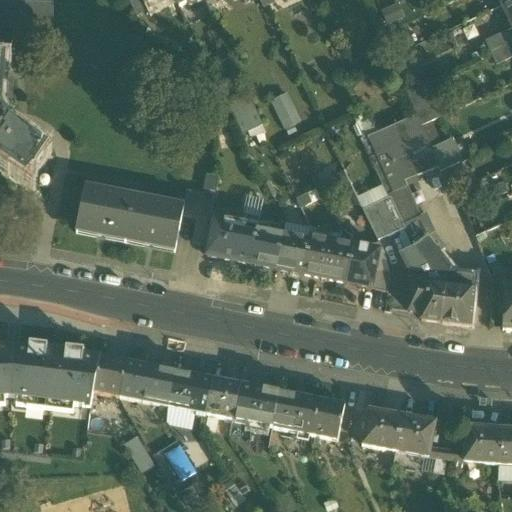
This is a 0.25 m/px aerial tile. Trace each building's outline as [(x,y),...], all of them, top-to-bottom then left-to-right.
[(145,9),(140,0),(127,0),(136,17),(146,11),(145,9)] [(140,0),(145,9),(161,0),(140,0)] [(174,0),(179,9),(199,0),(174,0)] [(255,0),(256,0),(258,0),(263,10),(274,4),(272,0),(255,0)] [(511,0),(496,0),(501,9),(511,3),(511,0)] [(511,3),(501,9),(511,32),(511,3)] [(51,7),(0,6),(0,29),(51,31),(51,7)] [(490,56),(511,46),(506,34),(485,44),(490,56)] [(495,67),(511,59),(511,46),(490,56),(495,67)] [(0,167),(25,184),(31,175),(32,176),(43,160),(9,136),(4,124),(0,116),(0,96),(2,72),(0,71),(0,167)] [(274,102),(286,130),(303,123),(291,95),(274,102)] [(414,119),(368,140),(393,197),(389,199),(402,227),(420,219),(404,183),(436,168),(414,119)] [(209,174),(206,190),(217,192),(221,177),(209,174)] [(271,199),(261,178),(251,183),(262,204),(271,199)] [(133,201),(85,192),(77,232),(126,241),(133,201)] [(214,199),(202,196),(197,220),(209,222),(214,199)] [(389,200),(362,213),(377,244),(404,232),(389,200)] [(182,211),(133,201),(126,241),(174,251),(182,211)] [(420,219),(402,227),(413,251),(426,241),(434,236),(426,217),(420,219)] [(257,229),(213,220),(205,260),(249,268),(256,233),(257,229)] [(282,238),(256,233),(249,268),(275,273),(282,238)] [(308,244),(282,238),(275,273),(301,278),(308,244)] [(353,248),(309,239),(308,244),(301,278),(346,287),(353,248)] [(457,281),(426,241),(413,251),(439,284),(444,290),(456,291),(457,281)] [(365,248),(357,247),(357,249),(353,248),(346,287),(371,292),(378,256),(376,252),(365,250),(365,248)] [(439,284),(413,251),(400,257),(413,281),(439,284)] [(388,274),(379,272),(375,292),(387,295),(389,277),(388,274)] [(439,284),(413,281),(409,316),(421,317),(421,324),(441,326),(444,291),(444,290),(439,284)] [(456,291),(444,290),(444,291),(441,326),(470,330),(473,293),(456,291)] [(511,293),(505,294),(502,333),(511,333),(511,293)] [(13,349),(11,401),(90,411),(93,395),(100,360),(83,358),(83,353),(65,351),(65,355),(46,353),(47,349),(29,347),(28,351),(13,349)] [(0,401),(11,401),(13,349),(0,349),(0,401)] [(127,366),(100,360),(93,395),(120,401),(127,366)] [(176,375),(127,366),(120,401),(169,410),(176,375)] [(215,383),(176,375),(169,410),(208,418),(215,383)] [(240,388),(215,383),(208,418),(233,423),(240,388)] [(279,395),(240,388),(233,423),(272,431),(279,395)] [(279,395),(272,431),(311,439),(318,403),(279,395)] [(344,408),(318,403),(311,439),(337,444),(344,408)] [(402,419),(368,413),(361,448),(395,455),(402,419)] [(435,425),(402,419),(395,455),(429,461),(430,451),(435,425)] [(500,432),(467,430),(465,456),(464,466),(499,469),(500,432)] [(511,432),(500,432),(499,469),(511,469),(511,432)] [(129,445),(145,474),(157,467),(141,438),(129,445)] [(447,454),(430,451),(429,461),(445,463),(447,454)] [(465,456),(447,454),(445,463),(464,466),(465,456)] [(230,495),(239,507),(248,500),(239,488),(230,495)] [(473,511),(464,489),(437,492),(437,506),(458,505),(459,508),(461,507),(462,511),(473,511)]
